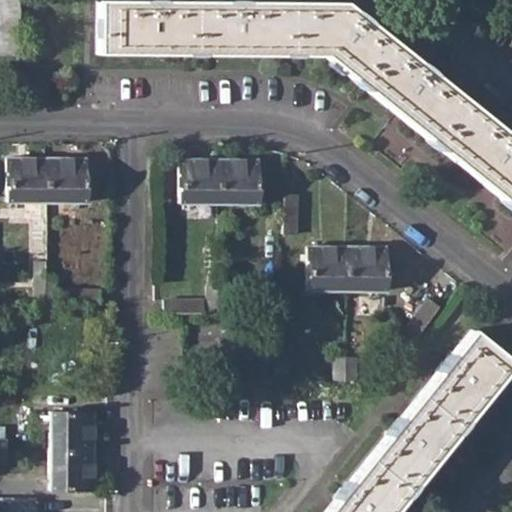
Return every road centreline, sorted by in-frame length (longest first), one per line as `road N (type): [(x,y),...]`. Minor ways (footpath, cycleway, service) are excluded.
road 1 (residential): [(134,121),(254,124),(300,135),(511,299)]
road 2 (residential): [(134,121),(130,511)]
road 3 (unknown): [(131,430),(312,435),(318,449),(280,511)]
road 4 (residential): [(0,118),(134,121)]
